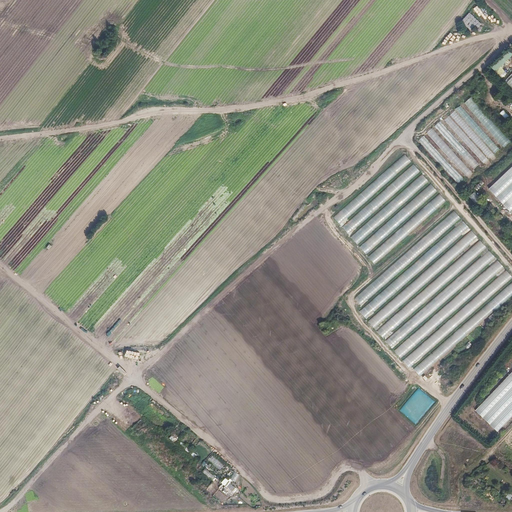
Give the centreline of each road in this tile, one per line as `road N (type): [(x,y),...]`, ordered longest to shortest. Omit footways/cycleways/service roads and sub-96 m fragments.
road 1 (track): [(2,510),(132,378),(511,42)]
road 2 (track): [(0,141),(286,102),(511,29)]
road 3 (track): [(369,487),(354,468),(344,468),(317,496),(268,499),(0,264)]
road 4 (tertiary): [(412,460),(511,325)]
road 5 (track): [(511,260),(403,138)]
